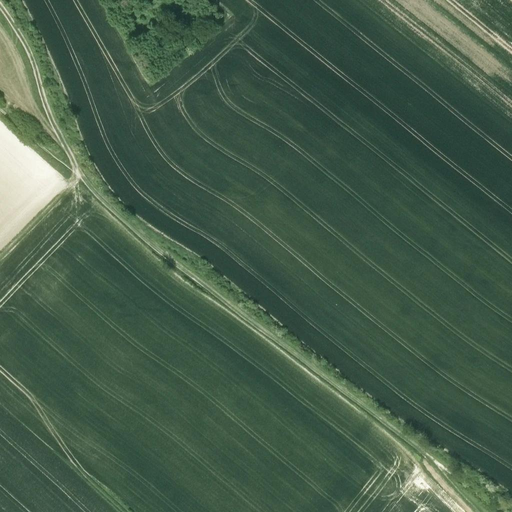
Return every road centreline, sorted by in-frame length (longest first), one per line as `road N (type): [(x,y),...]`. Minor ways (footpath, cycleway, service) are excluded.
road 1 (track): [(79,150),(160,228),(407,413)]
road 2 (track): [(12,0),(79,150)]
road 3 (track): [(407,413),(507,511)]
